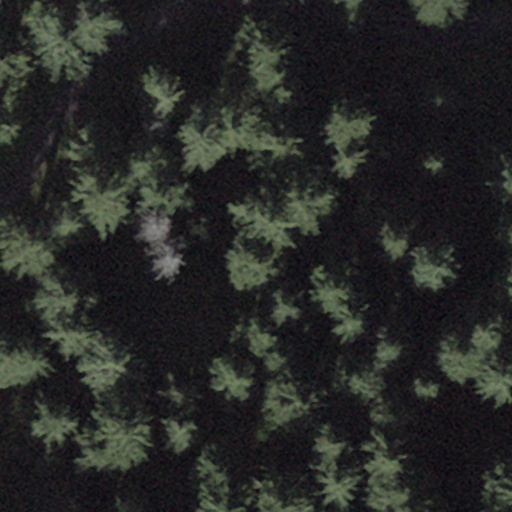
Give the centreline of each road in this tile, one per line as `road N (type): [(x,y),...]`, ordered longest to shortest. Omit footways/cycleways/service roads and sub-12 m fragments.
road 1 (track): [(0,211),(96,61),(192,7),(246,0)]
road 2 (track): [(280,0),(431,31),(511,17)]
